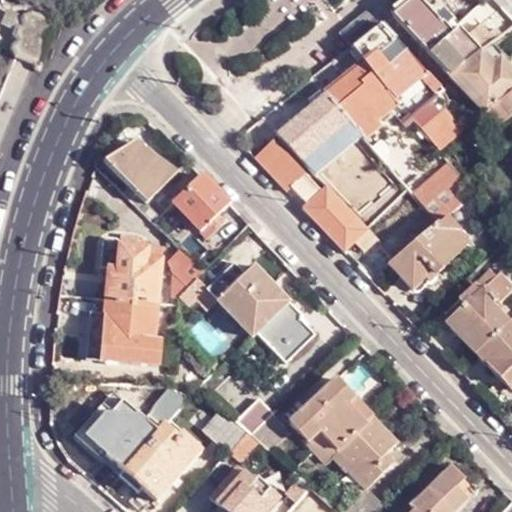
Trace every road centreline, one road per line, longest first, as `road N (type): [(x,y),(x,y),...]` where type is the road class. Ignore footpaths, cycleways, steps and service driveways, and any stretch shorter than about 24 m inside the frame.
road 1 (residential): [(511,461),(111,51)]
road 2 (tertiary): [(111,51),(56,141),(12,288),(12,476)]
